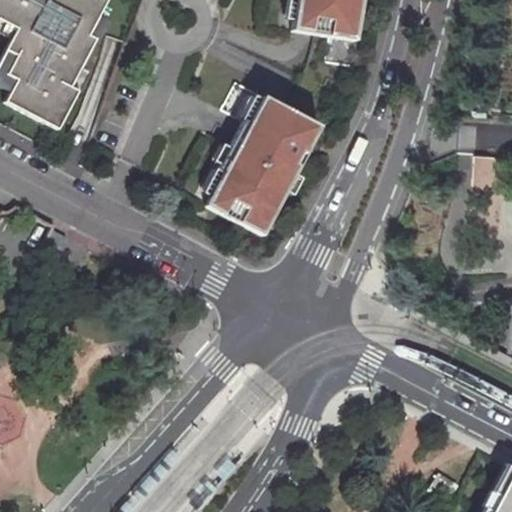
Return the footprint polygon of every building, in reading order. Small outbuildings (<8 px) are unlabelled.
[(29,0),(0,0),(0,60),(8,65),(23,42),(8,33),(29,0)] [(292,0),(286,0),(283,21),(289,22),(292,0)] [(292,0),(289,22),(287,33),(350,45),(358,0),(292,0)] [(314,129),(230,84),(215,112),(237,123),(222,151),(213,167),(210,173),(216,176),(204,198),(199,208),(256,239),(279,194),(288,178),(293,169),(289,167),(295,154),(299,156),(314,129)] [(222,151),(216,148),(208,164),(213,167),(222,151)] [(210,173),(198,196),(204,198),(216,176),(210,173)] [(293,181),(288,178),(279,194),(285,197),(293,181)] [(483,511),(511,511),(511,471),(506,468),(483,511)] [(458,483),(438,474),(430,491),(450,500),(458,483)]
